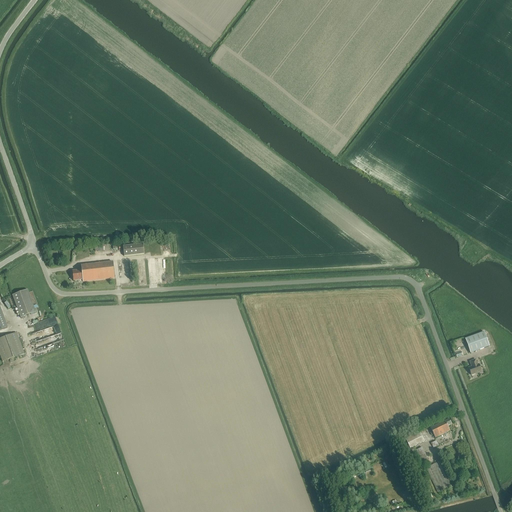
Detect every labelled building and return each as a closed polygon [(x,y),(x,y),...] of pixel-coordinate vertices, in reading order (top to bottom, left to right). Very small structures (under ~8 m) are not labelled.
[(124,256),(144,254),(143,244),(123,246),(124,256)] [(83,282),(114,279),(113,262),(81,266),(82,270),(72,271),(73,281),(83,280),(83,282)] [(21,318),(36,313),(27,290),(12,296),(21,318)] [(57,316),(39,322),(38,320),(34,322),(34,324),(38,323),(40,330),(31,333),(34,341),(61,333),(57,316)] [(470,354),(489,347),(484,332),(465,339),(470,354)] [(0,354),(2,362),(24,354),(17,333),(0,338),(0,354)] [(477,365),(475,360),(470,362),(471,366),(472,366),(473,367),(469,368),(471,375),(481,372),(479,365),(477,365)] [(447,426),(451,424),(449,419),(430,429),(435,438),(449,431),(447,426)] [(420,432),(415,435),(406,439),(410,448),(424,441),(420,432)] [(429,462),(424,453),(422,448),(420,448),(416,450),(417,453),(416,454),(417,457),(419,456),(423,465),(429,462)] [(427,468),(426,468),(438,493),(451,486),(451,485),(440,462),(427,468)]
